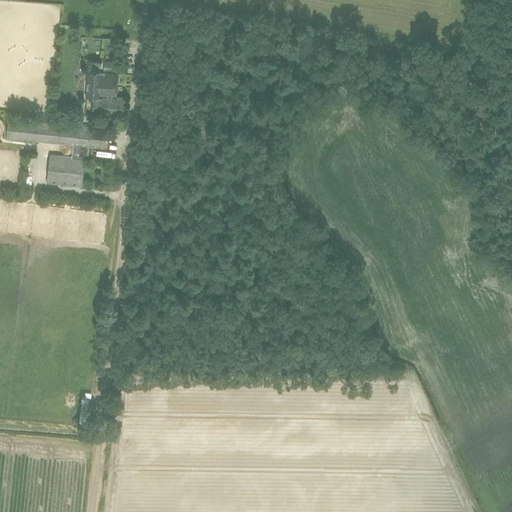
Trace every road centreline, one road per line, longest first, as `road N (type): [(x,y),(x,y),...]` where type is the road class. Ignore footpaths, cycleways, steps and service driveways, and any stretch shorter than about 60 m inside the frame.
road 1 (track): [(99,432),(129,168)]
road 2 (track): [(478,0),(472,80),(479,198),(472,201)]
road 3 (unclassified): [(129,168),(146,0)]
